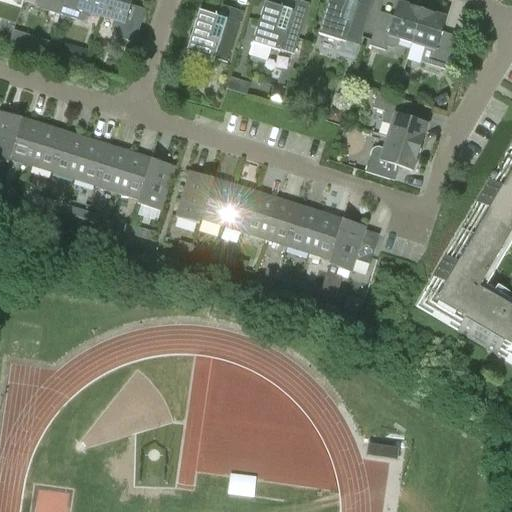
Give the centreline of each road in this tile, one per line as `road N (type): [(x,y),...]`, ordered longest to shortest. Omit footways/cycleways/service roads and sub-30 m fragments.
road 1 (residential): [(427,207),(133,113)]
road 2 (residential): [(427,207),(511,38)]
road 3 (residential): [(133,113),(0,72)]
